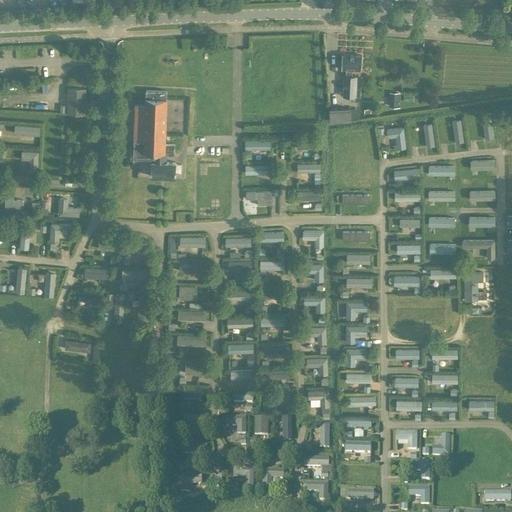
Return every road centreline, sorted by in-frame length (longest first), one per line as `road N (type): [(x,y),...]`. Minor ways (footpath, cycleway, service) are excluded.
road 1 (tertiary): [(0,27),(315,14),(511,29)]
road 2 (unknown): [(0,480),(43,484),(49,330)]
